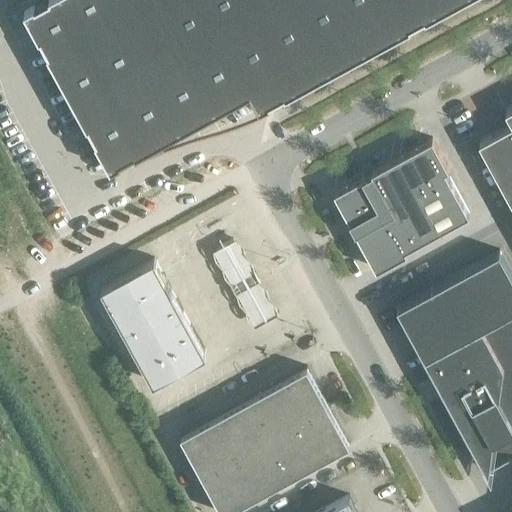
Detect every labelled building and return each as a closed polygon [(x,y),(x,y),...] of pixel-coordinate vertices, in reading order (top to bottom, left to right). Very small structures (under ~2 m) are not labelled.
[(41,0),(24,10),(111,167),(250,91),(259,109),(286,94),(458,0),(41,0)] [(488,136),(479,141),(490,161),(501,182),(511,201),(511,106),(510,107),(511,111),(511,122),(498,130),(488,136)] [(449,167),(432,137),(371,170),(372,171),(369,173),(365,175),(364,174),(334,191),(352,223),(376,268),(407,251),(404,247),(411,244),(412,244),(469,213),(449,176),(448,176),(444,169),(449,167)] [(215,247),(223,262),(244,251),(236,235),(215,247)] [(511,272),(500,249),(397,306),(429,363),(436,376),(440,385),(445,394),(453,409),(477,452),(476,453),(474,454),(491,485),(491,482),(497,445),(511,446),(511,272)] [(245,251),(223,263),(232,279),(253,267),(245,251)] [(160,268),(154,258),(102,286),(107,297),(153,381),(206,352),(160,268)] [(260,280),(253,267),(232,279),(239,292),(260,280)] [(260,280),(239,292),(248,307),(269,295),(260,280)] [(269,296),(248,308),(256,323),(277,312),(269,296)] [(307,366),(180,435),(222,511),(225,511),(350,444),(307,366)] [(357,511),(348,495),(316,511),(357,511)]
